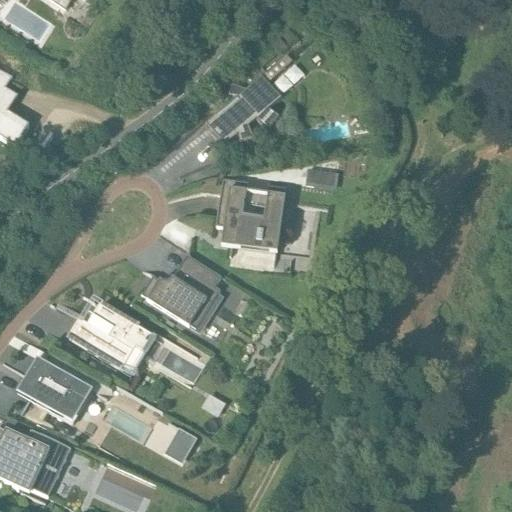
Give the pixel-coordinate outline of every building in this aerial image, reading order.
[(44,0),(66,14),(75,0),(83,0),(87,2),(87,0),(44,0)] [(287,57),(206,129),(226,151),(239,140),(241,150),(255,144),(250,131),(258,124),(269,136),(281,122),(270,114),(284,101),(270,86),(294,65),(287,57)] [(0,139),(16,150),(29,129),(7,116),(17,100),(4,92),(11,81),(0,75),(0,139)] [(265,224),(244,221),(249,187),(224,184),(217,231),(225,232),(222,250),(232,252),(230,260),(232,260),(233,252),(278,259),(287,201),(285,201),(287,193),(270,191),(265,224)] [(216,291),(222,281),(188,259),(173,283),(167,286),(161,284),(154,280),(142,299),(196,333),(221,294),(216,291)] [(154,341),(85,298),(84,299),(100,309),(94,320),(90,317),(89,318),(93,321),(88,329),(80,324),(70,342),(123,374),(136,352),(145,357),(154,341)] [(48,357),(43,355),(29,379),(20,395),(31,402),(74,427),(93,393),(108,402),(114,392),(49,357),(48,357)] [(217,418),(223,408),(211,401),(205,411),(217,418)] [(179,432),(174,441),(193,451),(197,443),(179,432)] [(0,488),(2,490),(4,486),(31,498),(33,494),(49,501),(71,453),(32,435),(28,444),(7,434),(6,436),(0,433),(0,488)]
